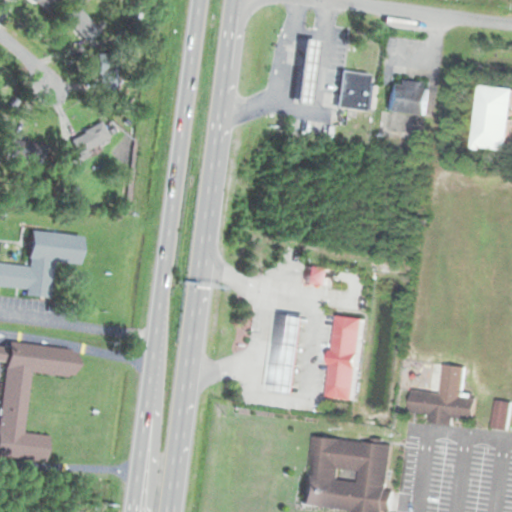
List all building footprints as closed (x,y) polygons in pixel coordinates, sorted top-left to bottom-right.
[(30,0),(46,14),(58,1),(56,0),(30,0)] [(67,24),(88,45),(100,33),(79,12),(67,24)] [(304,37),(296,102),(310,104),(320,39),(304,37)] [(96,55),(97,88),(115,88),(114,54),(96,55)] [(366,90),(344,88),(346,70),(302,66),(300,87),(354,93),(352,107),(364,108),(366,90)] [(341,69),(337,105),(364,110),(369,73),(341,69)] [(426,116),(430,85),(392,79),(387,111),(426,116)] [(479,148),(511,151),(511,88),(486,85),(479,148)] [(109,139),(100,123),(68,140),(77,156),(109,139)] [(0,287),(24,290),(24,297),(49,299),(52,263),(78,265),(81,236),(29,232),(26,267),(0,264),(0,287)] [(330,269),(308,266),(306,284),(328,286),(330,269)] [(282,315),(273,392),(299,395),(308,318),(282,315)] [(365,319),(338,316),(329,398),(356,401),(365,319)] [(0,414),(0,456),(45,462),(48,437),(22,434),(29,374),(74,379),(77,353),(0,343),(0,363),(6,364),(0,414)] [(446,364),(442,393),(414,389),(411,411),(432,414),(431,423),(453,425),(454,417),(475,420),(478,398),(462,395),(466,366),(446,364)] [(508,431),(511,403),(496,400),(491,428),(508,431)] [(382,511),(383,510),(393,511),(395,492),(387,491),(392,446),(312,437),(304,506),(353,511),(382,511)]
